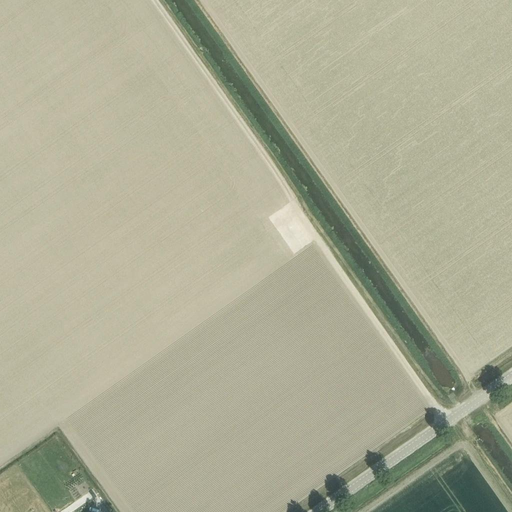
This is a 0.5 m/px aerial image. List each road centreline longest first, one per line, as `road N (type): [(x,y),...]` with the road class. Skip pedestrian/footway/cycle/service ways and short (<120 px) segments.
road 1 (unknown): [(443,425),(295,207)]
road 2 (unclassified): [(319,511),(511,376)]
